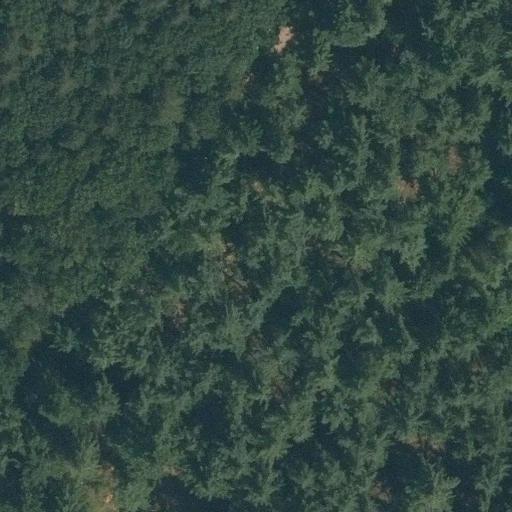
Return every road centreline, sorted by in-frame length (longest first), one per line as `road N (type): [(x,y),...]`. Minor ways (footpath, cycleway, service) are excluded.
road 1 (track): [(306,0),(0,367)]
road 2 (track): [(70,282),(203,437),(303,511)]
